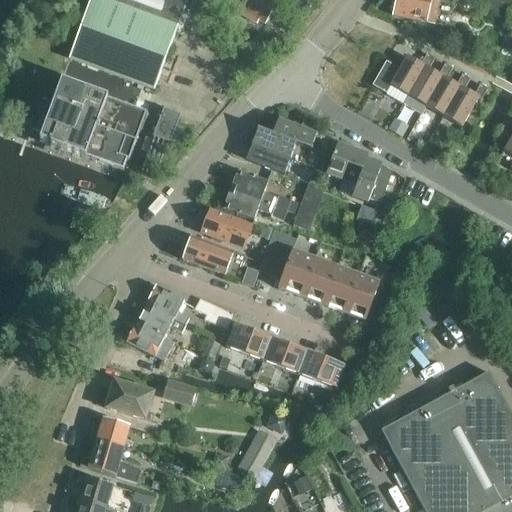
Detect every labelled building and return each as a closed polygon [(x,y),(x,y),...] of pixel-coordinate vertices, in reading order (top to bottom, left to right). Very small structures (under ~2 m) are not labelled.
[(146,113),(147,113),(177,31),(178,28),(188,0),(91,0),(40,142),(49,146),(51,147),(63,152),(63,151),(65,152),(123,173),(127,162),(129,163),(136,144),(136,143),(147,114),(146,113)] [(279,4),(272,0),(244,0),(244,1),(241,0),(222,0),(220,5),(241,16),(258,25),(259,22),(266,26),(279,4)] [(395,0),(392,17),(434,26),(440,0),(438,0),(395,0)] [(511,0),(489,0),(488,8),(511,13),(511,10),(511,0)] [(391,87),(408,97),(424,68),(428,71),(434,59),(427,55),(421,66),(406,58),(399,70),(386,63),(372,87),(386,95),(391,87)] [(408,97),(426,107),(442,79),(446,81),(452,70),(445,65),(438,76),(428,71),(424,68),(408,97)] [(426,107),(443,117),(460,89),(463,91),(470,80),(462,75),(456,87),(446,81),(442,79),(426,107)] [(460,89),(443,117),(462,128),(478,100),(481,101),(487,90),(480,85),(474,97),(463,91),(460,89)] [(154,138),(170,143),(180,117),(164,111),(154,138)] [(273,137),(296,146),(310,151),(315,138),(330,143),(333,136),(318,130),(319,128),(303,123),(301,130),(278,122),(273,137)] [(177,128),(171,145),(184,150),(191,133),(177,128)] [(258,131),(252,147),(290,161),(296,146),(273,137),(258,131)] [(140,173),(158,179),(170,145),(153,138),(140,173)] [(431,145),(427,151),(436,157),(440,151),(431,145)] [(348,167),(363,172),(367,161),(369,157),(338,146),(327,176),(342,182),(348,167)] [(290,161),(252,147),(246,162),(284,176),(290,161)] [(321,154),(315,170),(323,173),(329,157),(321,154)] [(367,161),(363,172),(353,198),(368,204),(369,201),(381,205),(393,173),(381,169),(382,167),(367,161)] [(323,173),(315,170),(310,185),(318,188),(323,173)] [(286,213),(297,217),(301,206),(278,197),(277,199),(264,194),(268,184),(238,173),(231,192),(286,213)] [(309,186),(301,206),(297,217),(308,220),(313,222),(324,192),(309,186)] [(282,223),(286,213),(231,192),(224,211),(253,222),(257,212),(271,217),(270,219),(282,223)] [(357,222),(371,228),(377,212),(362,207),(357,222)] [(243,249),(251,227),(206,210),(198,232),(243,249)] [(308,220),(297,217),(294,227),(309,233),(313,222),(308,220)] [(361,229),(360,228),(355,241),(354,243),(355,243),(356,244),(375,251),(376,251),(381,237),(381,236),(361,229)] [(293,240),(274,233),(259,273),(281,282),(292,253),(289,252),(293,240)] [(190,240),(182,261),(225,278),(233,256),(190,240)] [(292,253),(281,282),(278,291),(301,299),(315,261),(292,253)] [(336,269),(315,261),(301,299),(322,307),(336,269)] [(357,277),(336,269),(322,307),(343,315),(357,277)] [(379,286),(357,277),(343,315),(365,323),(379,286)] [(149,303),(147,306),(181,324),(185,317),(178,314),(184,302),(156,287),(148,302),(149,303)] [(200,300),(195,311),(207,317),(205,320),(228,331),(234,316),(211,306),(200,300)] [(147,306),(137,325),(165,340),(171,328),(179,333),(183,325),(181,324),(147,306)] [(165,340),(137,325),(135,329),(134,329),(127,344),(164,364),(175,345),(165,340)] [(271,341),(235,327),(226,349),(263,363),(271,341)] [(221,343),(210,338),(202,357),(214,361),(221,343)] [(307,354),(271,341),(263,363),(299,377),(307,354)] [(344,368),(307,354),(299,377),(335,390),(344,368)] [(231,361),(223,359),(219,368),(227,371),(231,361)] [(214,364),(203,360),(199,371),(210,376),(214,364)] [(511,511),(511,416),(489,374),(382,433),(425,511),(511,511)] [(106,410),(145,422),(153,395),(115,383),(106,410)] [(164,400),(190,407),(195,392),(169,384),(164,400)] [(103,421),(97,440),(124,448),(130,429),(103,421)] [(239,467),(237,470),(245,474),(256,480),(263,468),(277,442),(258,432),(239,467)] [(124,448),(97,440),(92,459),(84,456),(81,468),(138,484),(142,471),(120,465),(124,448)] [(83,488),(80,501),(107,509),(113,488),(78,477),(76,485),(83,488)] [(77,509),(76,511),(106,511),(107,509),(80,501),(72,498),(69,506),(77,509)]
